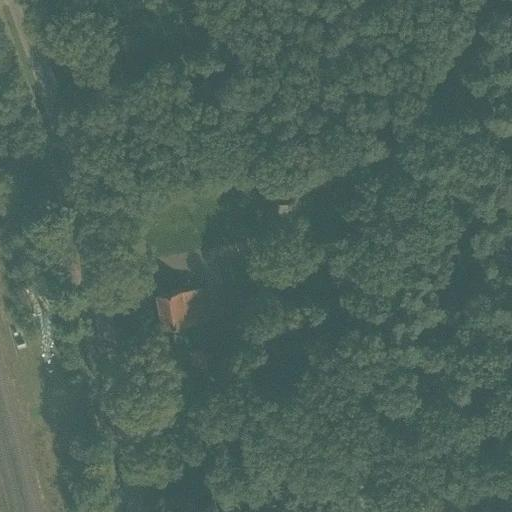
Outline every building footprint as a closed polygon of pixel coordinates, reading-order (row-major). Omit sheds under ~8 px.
[(270,170),(275,203),(309,197),(304,165),(270,170)] [(277,203),(264,205),(269,236),(283,234),(277,203)] [(249,295),(244,250),(216,253),(221,299),(249,295)] [(156,293),(162,327),(186,323),(183,306),(198,303),(196,289),(181,292),(180,289),(156,293)] [(370,474),(356,460),(343,473),(357,487),(370,474)]
